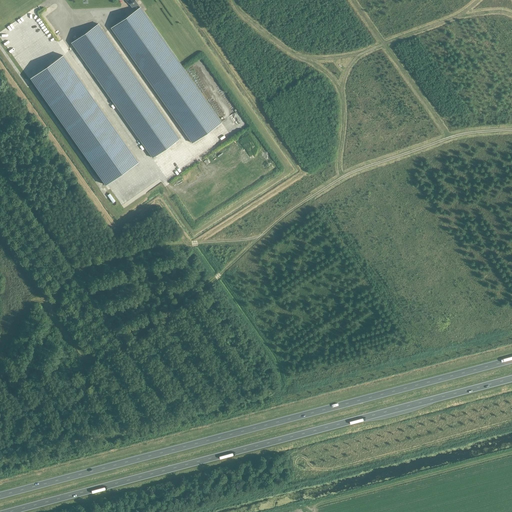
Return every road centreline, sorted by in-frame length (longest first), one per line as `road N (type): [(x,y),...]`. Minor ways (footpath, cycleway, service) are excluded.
road 1 (track): [(511,129),(448,138),(342,177),(258,237),(128,351),(84,357),(50,314),(56,292),(87,268),(165,242),(188,244)]
road 2 (trunk): [(511,360),(0,496)]
road 3 (trunk): [(12,511),(511,379)]
road 4 (unknown): [(74,25),(96,20),(106,27),(192,150),(162,168),(147,160),(65,46),(71,29)]
road 5 (track): [(448,138),(351,0)]
